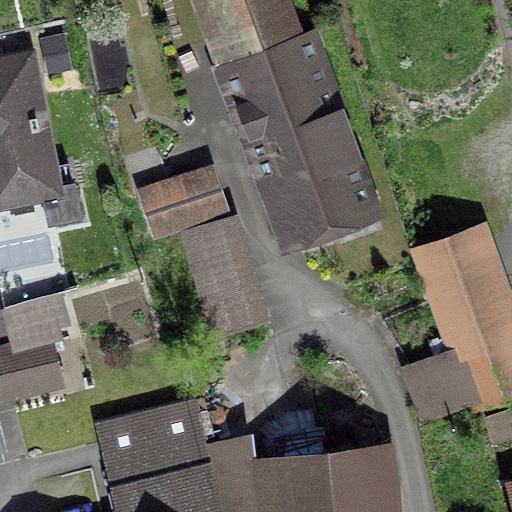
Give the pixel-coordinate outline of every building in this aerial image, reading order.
[(194,0),(225,82),(290,59),(268,0),(194,0)] [(290,59),(225,82),(279,245),(368,214),(312,52),(290,59)] [(20,63),(0,67),(0,195),(48,185),(20,63)] [(149,236),(177,228),(221,215),(210,177),(138,198),(149,236)] [(253,327),(221,215),(177,228),(210,339),(253,327)] [(511,344),(473,242),(418,263),(453,357),(401,376),(419,424),(511,389),(511,344)] [(0,360),(0,405),(55,389),(42,347),(59,342),(48,303),(0,317),(0,340),(6,359),(0,360)] [(221,511),(209,462),(193,407),(88,434),(106,511),(221,511)] [(385,444),(209,462),(221,511),(370,511),(368,485),(388,483),(385,444)]
